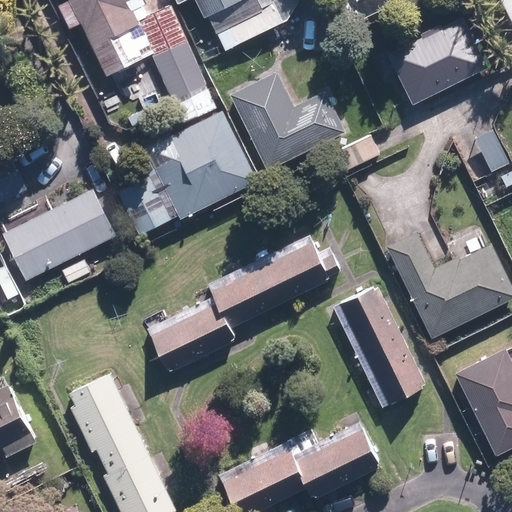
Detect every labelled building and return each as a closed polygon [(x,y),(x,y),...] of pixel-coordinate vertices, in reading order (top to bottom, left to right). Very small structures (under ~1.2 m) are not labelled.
[(53,0),(65,24),(76,18),(103,71),(147,50),(161,82),(153,86),(157,92),(166,104),(170,102),(207,86),(168,1),(135,16),(130,7),(142,1),(141,0),(53,0)] [(174,0),(174,1),(176,0),(193,0),(200,13),(227,0),(174,0)] [(279,19),(270,0),(265,0),(213,25),(222,45),(279,19)] [(511,0),(498,0),(511,28),(511,0)] [(409,100),(485,63),(460,12),(384,50),(409,100)] [(215,83),(232,75),(224,60),(207,68),(215,83)] [(264,167),(342,128),(322,87),(292,102),(274,67),(226,91),(264,167)] [(207,86),(170,102),(178,120),(214,104),(207,86)] [(177,215),(253,176),(219,107),(142,146),(151,164),(145,167),(146,172),(114,188),(136,232),(175,212),(177,215)] [(507,160),(490,126),(471,136),(488,169),(507,160)] [(0,197),(24,186),(7,148),(0,151),(0,197)] [(503,184),(511,180),(511,166),(498,173),(503,184)] [(0,230),(22,276),(113,231),(90,186),(0,229),(0,230)] [(211,212),(196,219),(200,229),(215,222),(211,212)] [(383,243),(428,334),(511,292),(511,289),(488,240),(458,255),(456,252),(431,264),(413,228),(383,243)] [(318,257),(309,238),(207,286),(214,299),(147,331),(164,365),(167,364),(169,368),(231,338),(229,334),(232,333),(228,324),(326,277),(325,274),(338,267),(330,251),(318,257)] [(65,280),(89,269),(83,256),(59,267),(65,280)] [(372,288),(370,284),(336,301),(386,401),(420,384),(419,381),(423,379),(376,286),(372,288)] [(451,369),(492,453),(511,442),(511,364),(502,344),(451,369)] [(72,401),(67,403),(89,449),(93,446),(105,469),(100,472),(118,511),(160,511),(173,506),(107,369),(66,389),(72,401)] [(0,443),(31,429),(9,381),(0,385),(0,443)] [(374,456),(357,424),(292,456),(286,444),(218,477),(236,511),(239,509),(240,511),(241,511),(304,480),(308,489),(311,488),(313,491),(373,461),(371,458),(374,456)]
